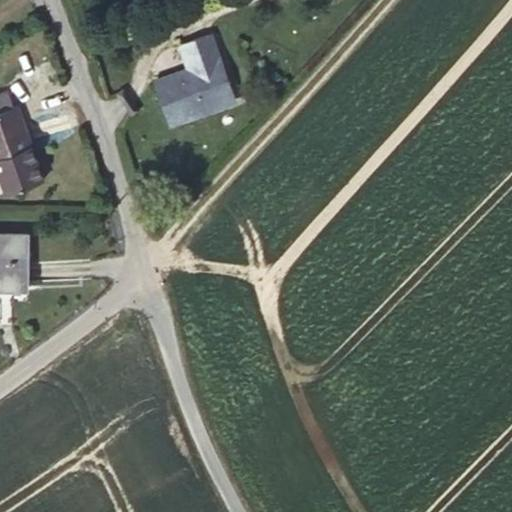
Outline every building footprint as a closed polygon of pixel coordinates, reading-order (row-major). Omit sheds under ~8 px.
[(231,95),(214,29),(182,36),(191,64),(156,71),(167,111),(231,95)] [(0,96),(11,92),(6,78),(0,80),(0,96)] [(0,140),(31,129),(17,89),(11,92),(0,96),(0,140)] [(45,169),(31,129),(0,140),(0,161),(8,182),(45,169)] [(28,233),(0,232),(0,284),(27,284),(28,233)]
